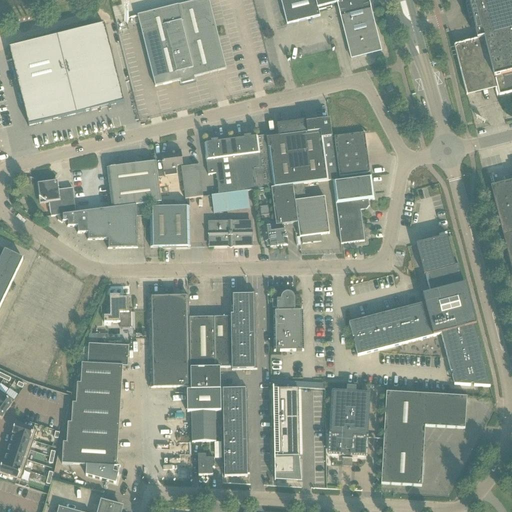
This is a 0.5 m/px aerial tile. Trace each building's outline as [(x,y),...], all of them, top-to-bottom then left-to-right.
[(381,52),(367,0),(280,0),(286,25),(320,17),(318,11),(332,8),(331,7),(330,7),(330,6),(337,4),(351,60),(381,52)] [(477,40),(454,46),(456,56),(464,85),(494,77),(497,88),(499,96),(511,93),(511,0),(466,0),(473,27),(477,40)] [(176,7),(137,16),(153,77),(155,87),(179,81),(181,79),(192,76),(194,77),(191,64),(176,7)] [(9,49),(28,127),(124,103),(104,25),(9,49)] [(295,126),(293,126),(290,127),(290,123),(289,123),(289,124),(277,126),(279,137),(266,139),(273,189),(293,186),(300,185),(303,185),(328,182),(337,180),(330,124),(329,120),(323,121),(314,122),(294,125),(295,126)] [(339,177),(369,173),(364,133),(334,137),(339,177)] [(244,139),(231,141),(237,193),(247,192),(253,191),(257,191),(271,189),(273,189),(266,139),(266,136),(258,138),(251,138),(250,136),(248,137),(247,136),(246,137),(244,137),(244,139)] [(211,144),(204,145),(208,176),(216,175),(219,196),(237,193),(231,141),(218,143),(218,141),(215,141),(214,140),(213,141),(211,142),(211,144)] [(163,171),(177,169),(177,167),(182,166),(181,151),(174,152),(174,153),(161,155),(163,171)] [(112,209),(121,208),(137,206),(161,203),(157,173),(156,163),(155,163),(155,158),(145,159),(146,164),(106,169),(112,209)] [(185,200),(203,198),(199,166),(181,168),(185,200)] [(369,194),(368,185),(372,185),(371,176),(361,177),(332,181),(341,245),(364,242),(360,211),(366,211),(369,207),(368,201),(374,200),(373,194),(369,194)] [(511,181),(490,188),(503,238),(511,235),(511,181)] [(57,184),(57,183),(56,183),(55,182),(54,182),(54,183),(53,183),(52,184),(51,183),(37,185),(39,198),(46,203),(49,203),(60,202),(58,191),(58,189),(56,187),(57,187),(57,186),(57,185),(57,184)] [(303,185),(300,185),(293,186),(297,223),(299,238),(301,238),(302,245),(321,242),(320,236),(329,234),(324,198),(305,200),(303,185)] [(276,226),(282,225),(297,223),(293,186),(273,189),(271,189),(276,226)] [(51,217),(57,216),(76,214),(72,189),(58,191),(60,202),(49,203),(51,217)] [(247,192),(237,193),(219,196),(211,197),(214,215),(250,210),(247,192)] [(108,249),(122,249),(137,249),(137,206),(121,208),(112,209),(106,210),(107,240),(108,249)] [(150,248),(190,248),(189,208),(149,209),(150,248)] [(87,241),(107,240),(106,210),(87,213),(87,234),(87,241)] [(87,234),(87,213),(76,214),(57,216),(57,221),(62,224),(63,222),(67,222),(67,227),(77,227),(77,234),(87,234)] [(230,250),(233,248),(252,248),(252,222),(208,223),(208,249),(228,248),(230,250)] [(284,238),(283,231),(282,225),(276,226),(263,228),(265,242),(266,242),(267,247),(269,247),(269,248),(286,246),(287,246),(288,246),(287,237),(284,238)] [(511,235),(503,238),(511,275),(511,235)] [(424,304),(349,324),(351,334),(357,357),(441,335),(454,386),(484,387),(485,388),(487,388),(490,388),(474,327),(476,326),(465,285),(463,286),(456,256),(451,238),(447,239),(447,237),(415,245),(424,276),(425,276),(430,294),(422,296),(424,304)] [(0,306),(23,260),(4,251),(0,260),(0,306)] [(276,300),(272,300),(272,309),(277,308),(277,312),(273,312),(273,322),(273,352),(304,352),(303,322),(303,312),(295,312),(294,300),(294,299),(294,298),(294,297),(293,296),(293,295),(292,294),(291,294),(290,293),(289,293),(288,293),(287,293),(286,293),(285,294),(284,294),(283,295),(282,295),(282,296),(281,297),(281,298),(281,299),(280,300),(276,300)] [(240,294),(230,294),(231,318),(231,366),(232,365),(232,368),(232,371),(257,370),(255,294),(245,294),(245,295),(240,296),(240,294)] [(128,313),(128,299),(119,299),(119,296),(110,297),(110,317),(104,317),(104,324),(119,324),(119,328),(131,328),(131,313),(128,313)] [(189,319),(188,297),(148,298),(149,308),(150,369),(170,368),(190,368),(189,319)] [(215,368),(214,318),(189,319),(190,368),(190,369),(215,368)] [(231,318),(214,318),(215,368),(220,368),(232,368),(232,365),(231,366),(231,318)] [(97,334),(97,344),(127,345),(127,335),(97,334)] [(128,368),(128,357),(129,347),(88,345),(87,365),(122,367),(128,368)] [(116,467),(122,367),(87,365),(82,364),(80,384),(77,384),(76,404),(72,404),(71,424),(68,424),(66,444),(63,444),(62,465),(86,466),(86,476),(115,484),(118,474),(120,474),(121,470),(120,469),(120,468),(116,467)] [(190,388),(190,369),(190,368),(170,368),(150,369),(150,389),(170,388),(190,388)] [(190,388),(190,392),(220,392),(220,368),(215,368),(190,369),(190,388)] [(299,450),(299,425),(298,390),(273,391),(273,388),(272,388),(274,471),(274,481),(275,481),(275,479),(293,479),(294,479),(296,477),(296,476),(296,460),(299,460),(299,450)] [(355,394),(355,389),(347,388),(347,394),(332,393),(329,446),(329,456),(343,457),(343,459),(342,459),(352,460),(352,459),(351,459),(351,457),(366,458),(369,395),(355,394)] [(248,390),(222,391),(224,475),(224,478),(247,478),(247,475),(249,475),(248,390)] [(187,413),(220,412),(220,392),(190,392),(187,392),(187,413)] [(465,430),(466,398),(386,393),(381,485),(421,487),(425,427),(465,430)] [(5,395),(0,402),(0,419),(1,420),(14,401),(5,395)] [(192,443),(215,443),(215,413),(191,413),(192,443)] [(15,424),(12,435),(23,438),(33,442),(37,432),(15,424)] [(12,437),(9,444),(19,448),(30,451),(33,442),(23,438),(12,435),(12,437)] [(9,444),(6,454),(16,457),(27,461),(30,451),(19,448),(9,444)] [(3,463),(2,464),(14,467),(24,471),(27,461),(16,457),(6,454),(3,463)] [(206,460),(206,456),(198,456),(198,477),(212,476),(212,469),(214,469),(214,460),(206,460)] [(0,471),(0,470),(0,474),(20,481),(24,471),(14,467),(2,464),(0,471)] [(119,511),(121,508),(102,503),(99,511),(74,511),(59,508),(57,511),(119,511)]
